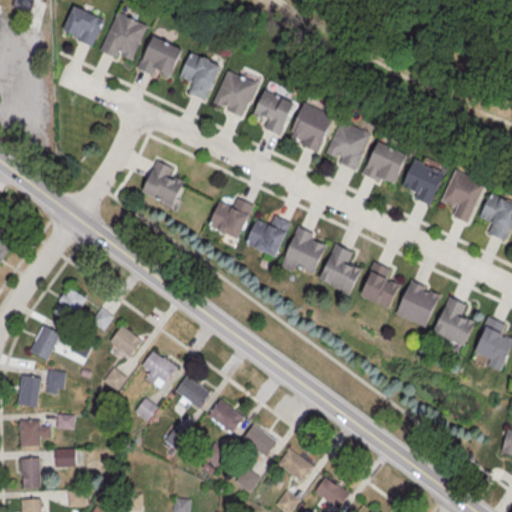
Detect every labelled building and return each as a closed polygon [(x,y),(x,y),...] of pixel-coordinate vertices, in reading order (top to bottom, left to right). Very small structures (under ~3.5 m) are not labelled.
[(33,0),(15,0),(14,6),(31,11),(33,0)] [(104,19),(73,5),(59,37),(76,45),(78,39),(92,45),(104,19)] [(147,25),(118,11),(100,49),(116,57),(120,50),(124,51),(122,55),(132,59),(147,25)] [(182,48),(152,35),(137,67),(154,74),(157,68),(171,74),(182,48)] [(191,51),(221,64),(205,99),(189,91),(193,82),(180,76),(191,51)] [(228,69),(257,83),(242,116),(228,110),(230,106),(224,103),(223,106),(213,101),(228,69)] [(265,89),(296,102),(281,134),(265,127),(267,120),(254,114),(265,89)] [(303,102),(334,116),(318,152),(301,145),(303,138),(290,132),(303,102)] [(341,119),(371,132),(355,169),(338,162),(341,155),(327,149),(341,119)] [(377,139),(407,154),(394,182),(379,176),(377,181),(361,174),(377,139)] [(417,153),(447,167),(431,204),(414,196),(417,190),(403,184),(417,153)] [(156,159),(141,193),(171,207),(184,178),(169,171),(172,166),(156,159)] [(456,170),(487,185),(469,222),(452,214),(456,207),(442,200),(456,170)] [(490,192),(511,201),(511,225),(505,241),(488,233),(493,223),(479,216),(490,192)] [(253,205),(237,239),(207,225),(218,201),(232,208),(237,198),(253,205)] [(291,223),(275,257),(245,243),(256,219),(269,225),(274,215),(291,223)] [(297,227),(282,260),(312,274),(325,246),(311,239),(313,234),(297,227)] [(0,232),(14,243),(0,261),(0,232)] [(334,246),(319,280),(349,293),(362,265),(347,258),(350,253),(334,246)] [(374,262),(358,296),(388,310),(401,281),(387,275),(389,270),(374,262)] [(410,280),(394,314),(425,328),(438,299),(423,292),(425,287),(410,280)] [(70,288),(86,300),(69,324),(53,312),(70,288)] [(449,299),(433,332),(464,346),(477,317),(462,311),(464,306),(449,299)] [(487,317),(480,331),(483,333),(474,352),(490,359),(487,366),(499,372),(511,344),(511,338),(501,333),(505,325),(487,317)] [(42,326),(60,335),(46,361),(29,352),(42,326)] [(121,326),(109,342),(129,357),(141,341),(121,326)] [(89,346),(76,344),(74,353),(88,356),(89,346)] [(153,350),(141,366),(164,384),(176,368),(153,350)] [(113,368),(103,382),(115,392),(126,378),(113,368)] [(66,372),(49,369),(45,391),(62,394),(66,372)] [(21,375),(40,378),(35,407),(16,404),(21,375)] [(186,375),(174,391),(197,409),(209,393),(186,375)] [(145,398),(134,412),(147,422),(158,407),(145,398)] [(219,400),(208,416),(231,433),(243,418),(219,400)] [(74,414),(57,414),(57,428),(74,428),(74,414)] [(20,421),(40,420),(40,426),(50,426),(50,439),(40,439),(40,447),(20,447),(20,421)] [(253,424),(241,440),(265,457),(276,441),(253,424)] [(175,427),(164,442),(177,451),(188,437),(175,427)] [(507,430),(511,431),(511,455),(500,453),(507,430)] [(214,443),(203,458),(216,467),(227,453),(214,443)] [(289,449),(277,465),(300,482),(312,467),(289,449)] [(54,450),(75,450),(76,467),(55,468),(54,450)] [(20,459),(39,458),(40,489),(22,489),(22,476),(20,476),(20,459)] [(245,467),(235,482),(247,492),(258,477),(245,467)] [(325,476),(314,492),(337,510),(349,494),(325,476)] [(286,491),(275,505),(284,511),(290,511),(299,500),(286,491)] [(67,492),(85,492),(85,507),(68,508),(67,492)] [(142,509),(142,493),(131,493),(131,509),(142,509)] [(21,511),(21,500),(40,499),(40,511),(21,511)] [(172,511),(173,499),(190,500),(188,511),(172,511)]
